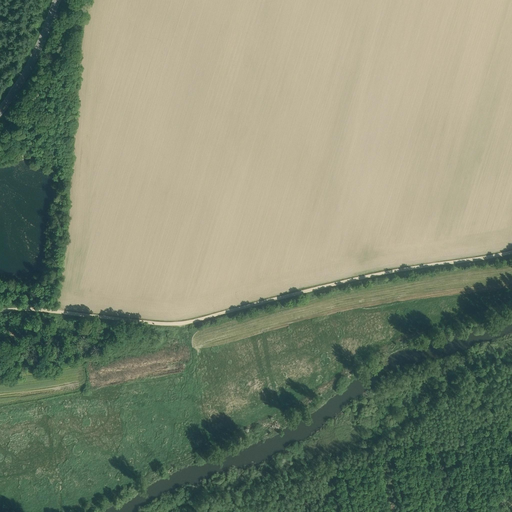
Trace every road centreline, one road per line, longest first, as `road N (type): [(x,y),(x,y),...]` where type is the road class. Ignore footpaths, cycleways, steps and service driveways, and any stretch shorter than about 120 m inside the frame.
road 1 (track): [(0,310),(192,321),(355,278),(511,252)]
road 2 (secondary): [(0,110),(56,0)]
